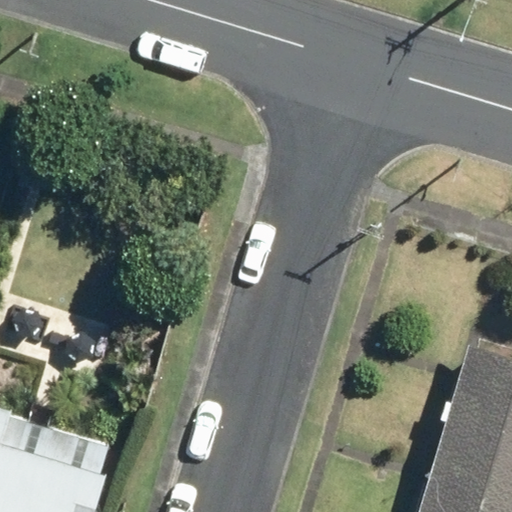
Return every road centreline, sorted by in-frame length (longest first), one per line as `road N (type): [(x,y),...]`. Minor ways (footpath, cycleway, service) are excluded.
road 1 (residential): [(352,61),(213,511)]
road 2 (residential): [(352,61),(156,0)]
road 3 (residential): [(511,109),(352,61)]
